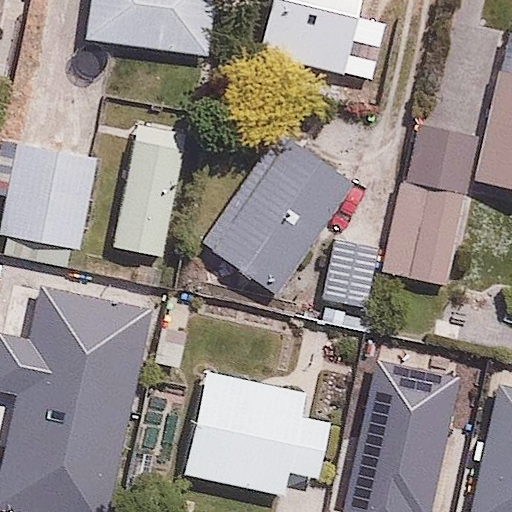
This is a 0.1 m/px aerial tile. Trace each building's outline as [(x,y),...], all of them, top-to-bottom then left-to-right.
[(205,54),(210,0),(89,0),(86,43),(205,54)] [(351,9),(352,0),(261,0),(250,50),(371,78),(385,16),(351,9)] [(511,19),(471,174),(511,184),(511,19)] [(438,283),(469,131),(402,117),(371,269),(438,283)] [(160,255),(180,132),(127,123),(106,246),(160,255)] [(270,292),(352,183),(275,125),(193,235),(270,292)] [(90,161),(19,144),(0,225),(0,245),(67,262),(90,161)] [(359,310),(371,245),(323,235),(310,301),(359,310)] [(293,412),(299,382),(196,365),(178,470),(281,488),(284,469),(319,475),(329,418),(293,412)] [(413,404),(345,395),(334,469),(403,479),(413,404)]
